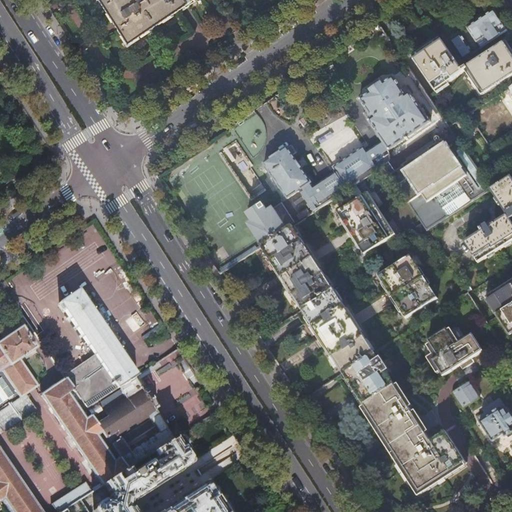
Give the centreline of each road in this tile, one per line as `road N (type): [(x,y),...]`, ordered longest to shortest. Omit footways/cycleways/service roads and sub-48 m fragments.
road 1 (primary): [(346,511),(118,156)]
road 2 (primary): [(96,172),(313,511)]
road 3 (residential): [(118,156),(347,0)]
road 4 (primary): [(118,156),(14,0)]
road 5 (primary): [(0,22),(96,172)]
